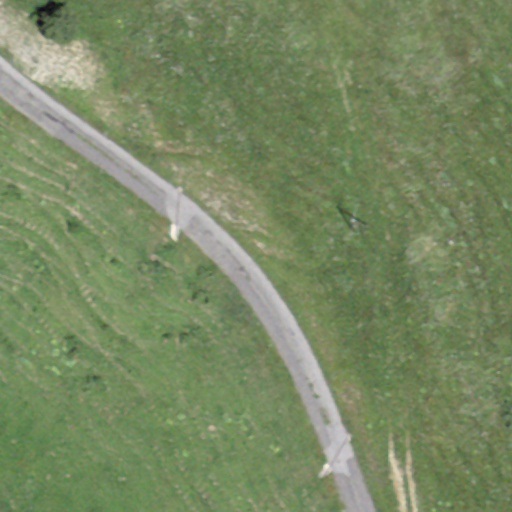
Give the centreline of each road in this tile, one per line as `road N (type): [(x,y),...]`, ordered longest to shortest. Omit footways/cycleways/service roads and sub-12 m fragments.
road 1 (track): [(343,511),(234,264),(107,194),(0,35)]
road 2 (track): [(396,511),(372,168),(320,0)]
